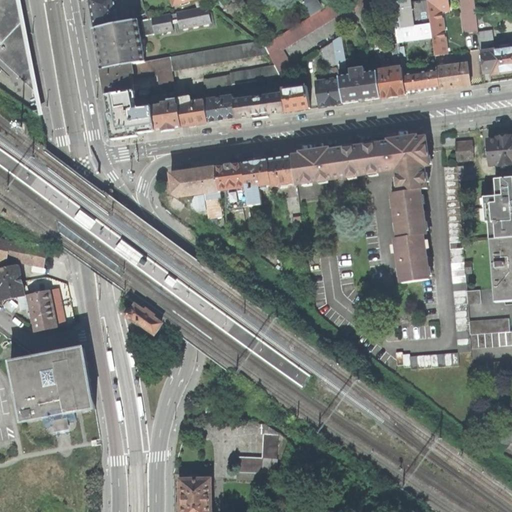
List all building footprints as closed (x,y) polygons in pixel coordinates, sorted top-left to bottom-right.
[(0,0),(0,57),(14,71),(36,92),(29,56),(20,6),(22,6),(20,0),(0,0)] [(91,1),(96,29),(119,24),(114,0),(92,0),(92,1),(91,1)] [(311,16),(263,46),(267,48),(269,53),(275,66),(280,75),(294,67),(284,51),(358,4),(368,21),(379,14),(370,0),(337,0),(323,9),(311,16)] [(301,0),(311,16),(323,9),(317,0),(301,0)] [(398,43),(433,38),(428,1),(428,0),(412,3),(411,0),(401,0),(393,5),(398,43)] [(435,56),(448,54),(442,12),(450,10),(448,0),(430,0),(428,1),(433,38),(435,56)] [(473,0),(460,0),(465,34),(478,32),(473,0)] [(208,7),(177,14),(178,17),(181,29),(187,28),(211,23),(208,7)] [(177,14),(142,20),(144,36),(151,35),(173,31),(171,18),(178,17),(177,14)] [(99,47),(103,69),(128,65),(131,64),(146,62),(138,20),(119,24),(96,29),(99,47)] [(484,25),(478,26),(479,32),(481,47),(495,45),(493,31),(484,32),(484,25)] [(338,68),(339,74),(343,74),(347,73),(342,37),(334,42),(338,65),(338,68)] [(257,41),(171,57),(173,71),(269,53),(267,48),(263,46),(257,41)] [(324,67),(338,65),(334,42),(321,50),(324,67)] [(511,46),(481,51),(484,73),(493,72),(494,74),(501,73),(511,72),(511,46)] [(383,71),(377,72),(381,99),(393,97),(406,95),(400,56),(399,49),(393,50),(395,65),(395,69),(391,70),(391,67),(382,68),(383,71)] [(0,67),(9,76),(14,71),(0,57),(0,67)] [(171,57),(146,62),(131,64),(134,79),(159,75),(161,87),(166,86),(175,85),(173,71),(171,57)] [(437,69),(438,71),(440,89),(440,91),(458,88),(472,86),(468,64),(437,69)] [(106,84),(108,96),(133,92),(128,65),(103,69),(106,84)] [(280,75),(275,66),(231,74),(231,75),(233,85),(281,77),(280,75)] [(340,77),(340,80),(344,104),(361,102),(381,99),(377,72),(365,74),(364,69),(353,70),(354,75),(343,76),(340,77)] [(406,72),(404,72),(407,93),(423,91),(440,89),(438,71),(429,72),(428,69),(407,73),(406,72)] [(232,85),(233,85),(231,75),(204,80),(206,92),(232,88),(232,85)] [(340,80),(317,83),(320,108),(331,106),(344,104),(340,80)] [(283,90),(284,94),(287,112),(299,111),(311,109),(308,87),(283,90)] [(139,136),(138,134),(144,133),(157,131),(153,109),(151,109),(136,112),(133,92),(108,96),(111,115),(116,136),(113,137),(114,140),(139,136)] [(254,99),(235,102),(238,119),(256,117),(270,115),(287,112),(284,94),(265,97),(264,96),(254,98),(254,99)] [(178,99),(179,106),(183,127),(196,126),(209,124),(205,101),(192,103),(191,96),(178,99)] [(234,97),(205,101),(209,124),(221,122),(238,119),(235,102),(234,97)] [(153,107),(153,109),(157,131),(169,129),(183,127),(179,106),(172,107),(171,103),(162,104),(163,106),(153,107)] [(511,137),(511,138),(511,137),(503,137),(498,138),(497,138),(497,139),(488,140),(490,166),(499,165),(499,166),(511,164),(511,137)] [(327,152),(293,157),(297,183),(297,185),(397,170),(400,193),(421,190),(428,188),(425,166),(430,166),(426,138),(401,141),(354,148),(327,152)] [(457,160),(473,159),(472,142),(455,143),(457,160)] [(281,159),(269,160),(272,186),(273,187),(297,183),(293,157),(281,159)] [(250,206),(263,205),(260,187),(266,186),(272,186),(269,160),(256,162),(244,164),(250,206)] [(243,207),(250,206),(244,164),(229,166),(217,168),(220,191),(227,190),(229,204),(228,205),(228,206),(228,208),(229,209),(230,210),(231,210),(232,210),(233,210),(234,210),(234,209),(236,209),(237,211),(243,210),(243,207)] [(459,181),(474,180),(473,165),(458,166),(459,181)] [(444,167),(458,353),(471,352),(470,335),(469,322),(468,304),(467,291),(465,273),(465,263),(457,166),(444,167)] [(219,192),(220,191),(217,168),(198,170),(194,170),(190,171),(190,172),(171,174),(174,194),(179,198),(206,194),(209,219),(222,217),(219,192)] [(511,177),(495,179),(497,197),(484,198),(486,222),(489,222),(490,240),(491,240),(511,238),(511,177)] [(424,213),(421,189),(421,190),(400,193),(393,194),(399,238),(424,235),(427,234),(424,213)] [(97,221),(81,210),(76,217),(91,229),(97,221)] [(107,243),(137,266),(144,257),(114,234),(107,243)] [(427,259),(424,235),(399,238),(396,239),(403,284),(431,280),(427,259)] [(0,269),(18,265),(21,262),(43,267),(47,248),(0,238),(0,269)] [(511,238),(491,240),(495,302),(511,300),(511,238)] [(300,285),(307,275),(266,244),(258,255),(300,285)] [(18,265),(0,269),(0,288),(3,300),(19,297),(25,296),(18,265)] [(167,281),(176,287),(179,281),(170,276),(167,281)] [(480,290),(467,291),(468,304),(481,303),(480,290)] [(50,291),(25,296),(19,297),(21,310),(31,308),(32,312),(28,312),(30,318),(33,318),(35,332),(57,327),(54,310),(50,291)] [(133,319),(157,336),(165,324),(139,306),(135,312),(133,311),(131,311),(130,312),(129,314),(129,316),(130,317),(133,319)] [(509,319),(469,322),(470,335),(471,335),(510,332),(509,319)] [(511,331),(510,332),(471,335),(472,349),(511,345),(511,331)] [(96,410),(85,348),(11,362),(23,423),(44,420),(45,427),(77,422),(75,414),(96,410)] [(131,348),(129,349),(133,368),(137,367),(137,365),(134,350),(133,348),(131,348)] [(115,371),(117,370),(118,369),(113,351),(109,352),(110,355),(113,369),(113,371),(115,371)] [(459,366),(458,353),(410,357),(410,354),(403,355),(403,352),(396,353),(397,365),(404,365),(404,367),(411,367),(411,370),(459,366)] [(511,374),(511,360),(473,364),(474,377),(511,374)] [(198,417),(210,414),(207,398),(194,401),(198,417)] [(262,473),(276,473),(278,432),(266,423),(259,423),(258,434),(263,434),(262,457),(238,456),(237,480),(262,481),(262,473)] [(511,443),(511,435),(507,431),(506,430),(502,436),(511,443)] [(507,448),(511,443),(502,436),(501,435),(497,440),(506,448),(507,448)] [(502,453),(506,448),(497,440),(495,440),(491,445),(502,453)] [(211,511),(211,478),(180,479),(180,492),(180,511),(211,511)] [(367,511),(369,511),(377,501),(364,492),(356,504),(367,511)]
